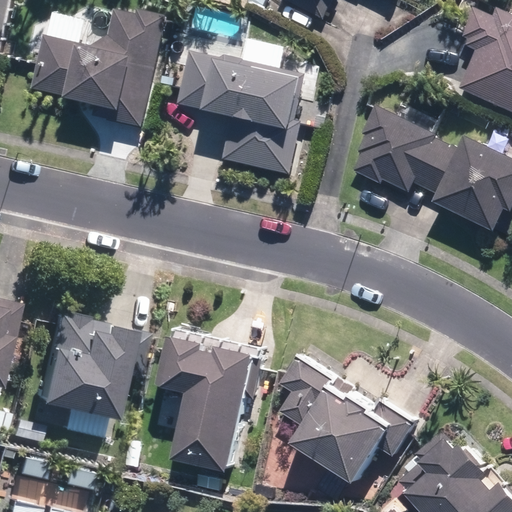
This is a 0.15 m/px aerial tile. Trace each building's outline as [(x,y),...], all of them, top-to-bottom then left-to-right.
[(289,0),(331,20),(342,0),(289,0)] [(511,0),(504,15),(486,6),(468,39),(481,46),(462,83),(511,108),(511,0)] [(150,127),(176,17),(147,10),(146,15),(123,9),(117,36),(101,46),(53,35),(39,90),(105,105),(103,115),(150,127)] [(229,58),(199,51),(187,103),(240,116),(231,159),(298,174),(309,124),(307,124),(318,81),(313,79),(314,75),(252,60),(251,60),(233,56),(229,58)] [(455,147),(432,135),(433,133),(373,103),(358,132),(364,134),(356,150),(360,153),(351,169),(378,183),(380,178),(406,191),(412,181),(433,192),(429,200),(489,230),(491,228),(507,235),(511,223),(511,159),(461,134),(455,147)] [(333,118),(322,115),(319,127),(330,130),(333,118)] [(0,388),(6,390),(26,304),(0,298),(0,388)] [(93,317),(70,312),(69,315),(62,313),(55,349),(59,350),(46,404),(122,421),(132,376),(143,379),(153,334),(133,329),(133,331),(112,327),(113,324),(93,320),(93,317)] [(190,461),(246,475),(273,358),(235,349),(234,355),(222,352),(224,345),(193,339),(193,341),(186,339),(174,388),(181,389),(181,391),(205,396),(190,461)] [(348,379),(310,355),(291,385),(303,393),(291,412),(320,430),(310,445),(372,486),(395,452),(403,457),(425,423),(426,425),(428,422),(392,399),(387,407),(369,395),(366,398),(361,395),(365,387),(349,377),(348,379)] [(14,414),(0,411),(0,431),(10,434),(14,414)] [(48,427),(21,420),(16,438),(44,445),(48,427)] [(462,442),(452,431),(426,455),(432,462),(409,482),(437,511),(511,511),(511,490),(511,492),(500,481),(507,475),(480,445),(474,451),(464,441),(462,442)] [(95,468),(66,462),(62,483),(91,489),(95,468)] [(229,472),(201,466),(196,490),(224,496),(229,472)] [(85,511),(11,495),(7,511),(85,511)]
